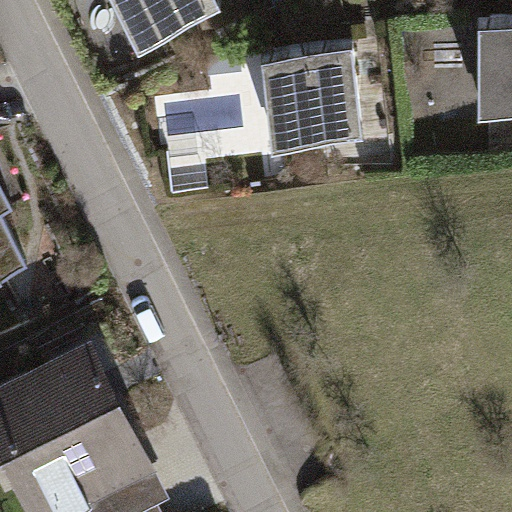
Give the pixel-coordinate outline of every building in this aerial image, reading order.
[(219,0),(120,0),(142,46),(223,7),(219,0)] [(511,17),(489,18),(490,109),(511,108),(511,17)] [(358,45),(269,51),(276,142),(365,135),(358,45)] [(0,287),(32,273),(7,219),(15,215),(0,182),(0,287)] [(0,455),(28,511),(103,511),(160,484),(95,354),(0,400),(0,455)] [(164,511),(172,508),(160,484),(103,511),(164,511)]
